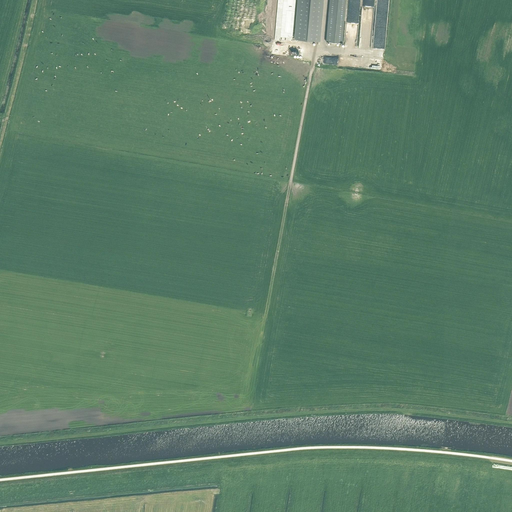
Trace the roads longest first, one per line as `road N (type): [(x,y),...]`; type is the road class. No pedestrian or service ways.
road 1 (track): [(0,441),(373,409),(511,422)]
road 2 (track): [(35,0),(0,144)]
